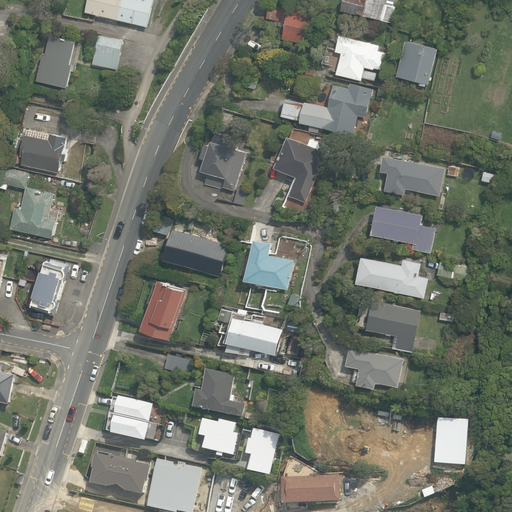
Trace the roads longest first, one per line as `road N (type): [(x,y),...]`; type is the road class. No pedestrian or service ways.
road 1 (residential): [(185,92),(199,106),(187,182),(201,198),(315,234),(315,304),(332,334)]
road 2 (secondary): [(87,354),(156,148),(185,92)]
road 3 (secondary): [(35,511),(87,354)]
